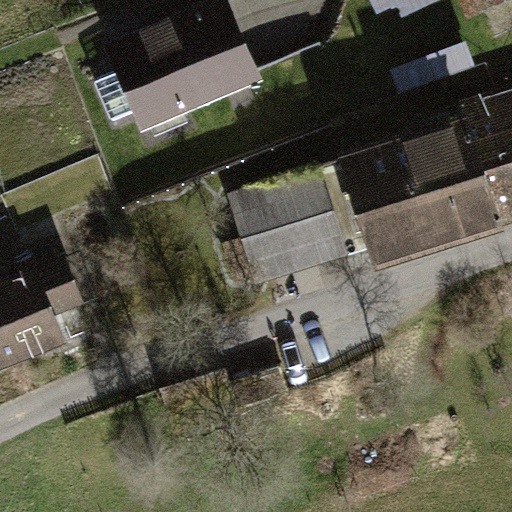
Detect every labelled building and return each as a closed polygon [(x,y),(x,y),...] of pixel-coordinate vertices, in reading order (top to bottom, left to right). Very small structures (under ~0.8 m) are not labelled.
[(361,0),(390,56),(501,0),(361,0)] [(221,2),(98,49),(129,129),(252,81),(221,2)] [(511,100),(342,152),(376,266),(511,224),(511,100)] [(322,178),(227,203),(250,291),(345,266),(322,178)] [(41,253),(0,269),(0,363),(73,336),(41,253)]
